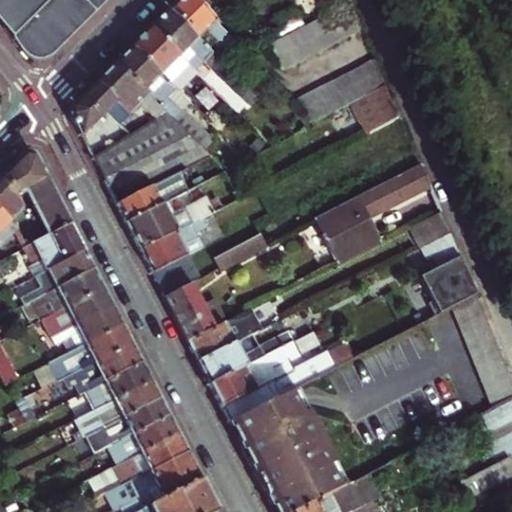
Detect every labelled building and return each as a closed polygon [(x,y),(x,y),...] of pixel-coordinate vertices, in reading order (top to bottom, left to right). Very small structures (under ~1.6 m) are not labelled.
[(0,0),(0,18),(4,25),(15,41),(58,0),(0,0)] [(58,0),(15,41),(25,54),(30,58),(37,59),(44,58),(50,55),(105,0),(58,0)] [(177,0),(169,8),(198,36),(205,29),(230,53),(240,42),(197,0),(177,0)] [(275,45),(289,69),(300,63),(314,56),(326,49),(339,43),(352,35),(370,26),(359,2),(342,10),(328,17),(315,24),(309,27),(302,30),(289,38),(287,39),(275,45)] [(162,16),(151,26),(195,69),(206,59),(244,96),(251,89),(198,36),(169,8),(162,16)] [(277,21),(287,39),(289,38),(302,30),(309,27),(299,9),(277,21)] [(195,69),(151,26),(142,35),(133,44),(178,87),(195,69)] [(115,62),(204,147),(213,138),(181,107),(191,98),(180,88),(178,87),(133,44),(125,52),(115,62)] [(352,72),(339,78),(326,85),(313,91),(298,99),(319,119),(329,114),(341,108),(354,101),(357,99),(366,95),(379,88),(392,82),(382,57),(364,65),(352,72)] [(210,153),(204,147),(115,62),(105,71),(95,81),(127,112),(139,101),(156,116),(91,158),(114,201),(177,169),(210,153)] [(127,112),(95,81),(83,93),(72,103),(70,116),(76,129),(80,136),(107,111),(119,122),(129,113),(127,112)] [(404,111),(392,82),(379,88),(366,95),(357,99),(370,128),(404,111)] [(10,164),(0,174),(0,204),(11,216),(14,220),(27,213),(21,201),(33,195),(45,219),(28,228),(34,238),(69,220),(34,151),(23,151),(10,164)] [(383,236),(372,215),(433,184),(428,172),(423,158),(316,214),(339,259),(383,236)] [(177,169),(114,201),(119,211),(123,220),(167,197),(186,187),(177,169)] [(201,180),(186,187),(167,197),(173,207),(206,190),(201,180)] [(206,190),(173,207),(167,197),(123,220),(133,238),(138,248),(208,211),(223,204),(218,194),(209,198),(206,190)] [(0,226),(11,216),(0,204),(0,226)] [(442,205),(412,221),(423,243),(451,228),(442,205)] [(162,294),(190,279),(200,274),(188,252),(209,241),(202,227),(213,221),(208,211),(138,248),(144,261),(162,294)] [(11,216),(0,226),(0,236),(16,221),(14,220),(11,216)] [(38,255),(45,269),(84,249),(77,235),(69,220),(34,238),(25,243),(33,258),(38,255)] [(461,252),(451,228),(450,229),(429,240),(423,243),(435,266),(461,252)] [(212,255),(217,265),(265,240),(260,231),(212,255)] [(30,291),(34,297),(93,267),(89,258),(84,249),(45,269),(40,272),(45,283),(30,291)] [(468,270),(461,252),(435,266),(422,273),(434,297),(430,299),(436,312),(451,305),(477,291),(468,270)] [(39,317),(41,316),(102,284),(99,277),(93,267),(34,297),(30,299),(37,314),(39,317)] [(185,339),(213,325),(190,279),(162,294),(167,305),(185,339)] [(108,295),(102,284),(41,316),(51,335),(112,303),(108,295)] [(451,305),(492,405),(511,394),(511,376),(477,291),(451,305)] [(37,314),(30,299),(21,304),(29,318),(37,314)] [(50,335),(54,343),(66,336),(71,347),(121,321),(117,313),(112,303),(51,335),(50,335)] [(265,325),(254,303),(213,325),(185,339),(191,350),(196,360),(252,331),(265,325)] [(71,347),(44,361),(54,380),(130,340),(126,331),(121,321),(71,347)] [(252,331),(196,360),(203,373),(208,383),(294,338),(288,326),(257,341),(252,331)] [(294,338),(208,383),(219,405),(227,420),(294,385),(336,364),(328,348),(294,365),(291,359),(301,353),(294,338)] [(328,348),(336,364),(353,355),(345,339),(328,348)] [(84,388),(140,358),(135,349),(130,340),(54,380),(57,387),(68,381),(75,392),(84,388)] [(140,358),(84,388),(94,406),(150,377),(146,370),(140,358)] [(5,359),(0,361),(0,379),(2,384),(15,377),(5,359)] [(75,416),(84,435),(88,433),(159,396),(155,387),(150,377),(94,406),(75,416)] [(291,511),(345,483),(294,385),(227,420),(264,492),(274,511),(291,511)] [(511,394),(492,405),(474,415),(494,460),(511,450),(511,394)] [(22,396),(12,401),(15,407),(22,420),(32,415),(22,396)] [(159,396),(88,433),(97,450),(109,444),(168,413),(165,406),(159,396)] [(11,426),(22,420),(15,407),(4,413),(11,426)] [(174,424),(168,413),(109,444),(118,460),(177,430),(174,424)] [(181,438),(177,430),(118,460),(94,473),(99,482),(91,485),(96,494),(108,488),(148,467),(186,448),(181,438)] [(134,511),(201,478),(194,463),(186,448),(148,467),(108,488),(119,508),(111,511),(134,511)] [(511,450),(494,460),(458,478),(464,491),(511,466),(511,450)] [(511,466),(464,491),(466,495),(511,471),(511,466)] [(358,511),(386,497),(371,469),(345,483),(291,511),(336,511),(340,510),(340,511),(358,511)] [(210,511),(217,508),(210,494),(201,478),(134,511),(210,511)] [(386,511),(380,501),(358,511),(340,511),(340,510),(336,511),(386,511)]
